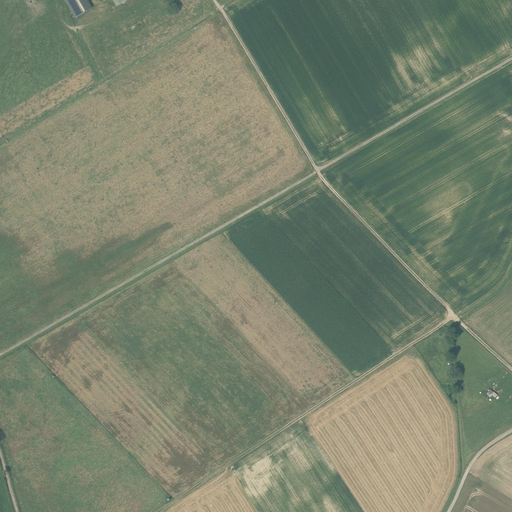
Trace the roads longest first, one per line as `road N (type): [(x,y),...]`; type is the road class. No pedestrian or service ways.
road 1 (track): [(0,356),(511,59)]
road 2 (track): [(220,8),(317,173),(511,370)]
road 3 (track): [(158,511),(493,289),(511,261)]
